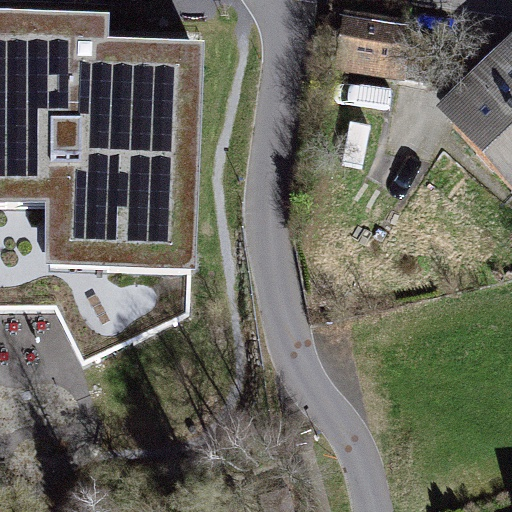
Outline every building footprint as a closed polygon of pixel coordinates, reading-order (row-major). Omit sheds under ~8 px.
[(403,31),(353,24),(347,65),(396,72),(403,31)] [(0,306),(117,307),(136,344),(189,318),(199,59),(103,56),(104,32),(0,27),(0,306)] [(435,39),(405,34),(397,81),(428,86),(435,39)] [(511,55),(502,64),(511,74),(511,55)] [(511,74),(502,64),(447,116),(511,186),(511,74)]
